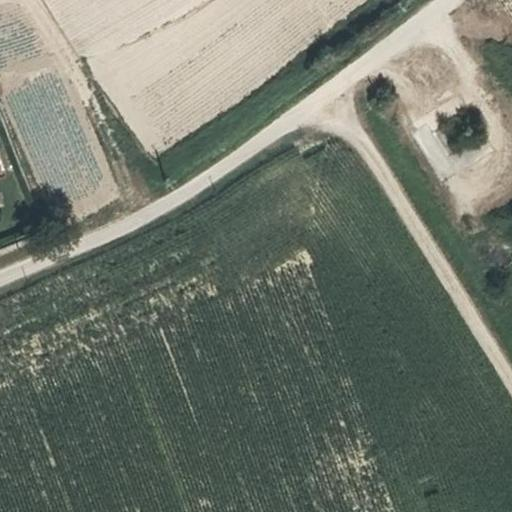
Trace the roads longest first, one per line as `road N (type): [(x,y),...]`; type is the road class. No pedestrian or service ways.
road 1 (unclassified): [(0,276),(170,210),(451,0)]
road 2 (track): [(328,92),(511,379)]
